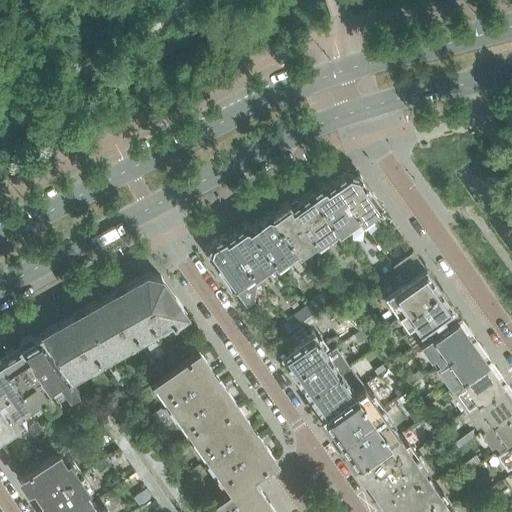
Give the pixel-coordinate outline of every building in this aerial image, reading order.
[(383,208),(366,183),(358,172),(347,169),(332,180),(359,221),(368,233),(379,226),(372,216),(383,208)] [(359,221),(332,180),(327,184),(326,183),(321,183),(311,190),(310,190),(309,190),(310,190),(337,231),(339,235),(359,221)] [(337,231),(310,190),(298,199),(294,198),(289,202),(314,242),(316,245),(337,231)] [(314,242),(289,202),(287,200),(271,212),(299,252),(314,242)] [(299,252),(271,212),(266,211),(249,223),(276,264),(278,267),(299,252)] [(276,264),(249,223),(248,223),(243,222),(226,234),(256,278),(276,264)] [(256,278),(226,234),(224,232),(209,241),(206,250),(215,264),(246,307),(253,301),(257,279),(256,278)] [(382,297),(425,267),(412,250),(391,264),(396,273),(376,288),(382,297)] [(397,318),(439,289),(440,288),(425,267),(382,297),(397,318)] [(186,312),(160,276),(146,273),(81,309),(106,354),(167,320),(170,323),(186,312)] [(357,301),(368,293),(363,286),(352,295),(357,301)] [(459,317),(439,289),(397,318),(407,332),(415,327),(420,333),(443,317),(448,324),(456,319),(459,317)] [(317,304),(311,296),(303,302),(307,307),(309,310),(317,304)] [(315,317),(309,310),(307,307),(292,317),(299,326),(300,328),(315,317)] [(106,354),(81,309),(39,333),(68,375),(106,354)] [(299,326),(292,317),(287,320),(294,330),(299,326)] [(461,349),(470,343),(465,335),(467,334),(468,328),(463,321),(457,320),(456,319),(448,324),(419,345),(436,368),(453,355),(455,357),(462,352),(461,349)] [(342,322),(331,329),(334,333),(339,340),(340,341),(350,334),(342,322)] [(294,375),(326,353),(311,334),(307,337),(300,328),(299,326),(294,330),(273,345),(280,354),(279,354),(294,375)] [(68,375),(39,333),(33,336),(28,335),(28,334),(20,340),(19,344),(19,345),(18,345),(57,401),(65,396),(66,397),(78,390),(68,375)] [(334,333),(324,340),(330,347),(339,340),(334,333)] [(164,352),(157,340),(152,343),(159,355),(164,352)] [(478,374),(476,370),(487,363),(485,361),(484,362),(480,357),(482,355),(483,350),(478,342),(473,343),(472,341),(470,343),(461,349),(462,352),(455,357),(453,355),(436,368),(451,389),(467,377),(470,379),(478,374)] [(159,355),(152,343),(147,346),(153,358),(159,355)] [(57,401),(18,345),(0,357),(0,359),(32,406),(41,401),(46,408),(57,401)] [(308,395),(340,373),(350,365),(349,364),(348,365),(335,346),(326,353),(294,375),(308,395)] [(189,438),(236,404),(198,351),(151,383),(168,408),(166,410),(160,407),(152,413),(160,425),(170,417),(169,416),(172,413),(189,438)] [(32,406),(0,359),(0,400),(16,425),(27,418),(23,412),(32,406)] [(491,392),(501,383),(500,382),(499,384),(495,378),(496,377),(498,371),(493,364),(487,363),(476,370),(478,374),(470,379),(467,377),(451,389),(464,408),(462,409),(461,408),(447,418),(443,412),(429,422),(436,431),(466,410),(482,398),(485,400),(492,395),(491,392)] [(121,376),(114,364),(108,367),(115,380),(121,376)] [(321,414),(353,391),(362,384),(363,384),(350,365),(340,373),(308,395),(321,414)] [(406,389),(423,377),(418,369),(401,382),(401,383),(406,389)] [(398,397),(407,391),(406,389),(401,383),(390,391),(395,399),(398,397)] [(506,412),(511,408),(511,402),(510,399),(511,398),(511,395),(511,391),(508,385),(502,384),(501,383),(491,392),(492,395),(485,400),(482,398),(466,410),(480,431),(497,419),(500,420),(507,415),(506,412)] [(356,463),(398,434),(362,384),(353,391),(321,414),(356,463)] [(420,410),(431,403),(426,396),(416,403),(420,410)] [(0,434),(16,425),(0,400),(0,434)] [(69,418),(58,403),(53,406),(63,421),(69,418)] [(249,476),(274,459),(236,404),(189,438),(227,490),(228,492),(249,476)] [(410,408),(409,415),(413,421),(422,415),(415,404),(410,408)] [(116,417),(125,410),(121,405),(112,411),(116,417)] [(511,408),(506,412),(507,415),(500,420),(497,419),(480,431),(495,452),(511,440),(511,408)] [(120,422),(129,416),(125,410),(116,417),(120,422)] [(97,422),(90,412),(78,420),(85,431),(97,422)] [(103,425),(112,419),(108,413),(107,414),(100,419),(101,421),(103,425)] [(124,427),(133,421),(129,416),(120,422),(124,427)] [(107,430),(116,424),(112,419),(103,425),(107,430)] [(128,433),(136,427),(133,421),(124,427),(128,433)] [(111,436),(120,430),(116,424),(107,430),(111,436)] [(132,438),(140,432),(136,427),(128,433),(132,438)] [(456,448),(474,435),(470,429),(453,441),(456,448)] [(115,441),(124,435),(120,430),(111,436),(115,441)] [(59,446),(50,432),(41,438),(51,452),(59,446)] [(136,444),(144,437),(140,432),(132,438),(136,444)] [(390,511),(432,482),(398,434),(356,463),(390,511)] [(119,447),(128,441),(124,435),(115,441),(119,447)] [(139,449),(148,443),(144,437),(136,444),(139,449)] [(511,440),(495,452),(510,473),(511,472),(511,440)] [(122,452),(132,446),(128,441),(119,447),(122,452)] [(430,442),(420,449),(422,453),(433,446),(430,442)] [(152,448),(148,443),(139,449),(143,454),(152,448)] [(126,458),(135,451),(132,446),(122,452),(126,458)] [(425,457),(436,450),(433,446),(422,453),(425,457)] [(147,460),(156,454),(152,448),(143,454),(147,460)] [(85,491),(88,488),(68,458),(65,461),(57,450),(45,458),(40,461),(28,469),(21,475),(19,477),(26,488),(30,487),(41,503),(38,505),(42,511),(74,511),(92,501),(85,491)] [(45,458),(40,450),(36,454),(40,461),(45,458)] [(93,464),(102,458),(96,450),(84,459),(89,467),(93,464)] [(130,463),(139,457),(135,451),(126,458),(130,463)] [(151,465),(160,459),(156,454),(147,460),(151,465)] [(467,472),(481,462),(475,454),(461,464),(467,472)] [(98,471),(109,463),(104,456),(102,458),(93,464),(98,471)] [(134,469),(143,462),(139,457),(130,463),(134,469)] [(28,469),(21,459),(14,464),(21,475),(28,469)] [(160,459),(152,465),(159,476),(167,470),(160,459)] [(147,469),(147,468),(143,462),(134,469),(135,471),(138,475),(138,474),(147,469)] [(193,475),(203,469),(199,463),(189,470),(193,475)] [(147,469),(138,474),(146,485),(154,479),(147,469)] [(198,482),(207,475),(203,469),(193,475),(198,482)] [(167,470),(159,476),(166,486),(174,481),(167,470)] [(483,474),(473,481),(480,493),(491,486),(483,474)] [(209,511),(253,511),(267,502),(249,476),(228,492),(227,490),(205,506),(209,511)] [(477,488),(470,478),(462,483),(470,493),(477,488)] [(154,479),(146,485),(153,495),(161,490),(154,479)] [(174,481),(166,486),(174,497),(182,491),(174,481)] [(453,511),(432,482),(390,511),(453,511)] [(477,488),(470,493),(477,504),(484,499),(480,494),(477,488)] [(161,490),(153,495),(160,506),(169,500),(161,490)] [(182,491),(174,497),(181,507),(189,502),(182,491)] [(169,500),(160,506),(164,511),(174,511),(176,511),(169,500)] [(104,511),(101,508),(98,510),(92,501),(74,511),(104,511)] [(196,511),(189,502),(181,507),(184,511),(196,511)] [(274,511),(267,502),(253,511),(274,511)]
